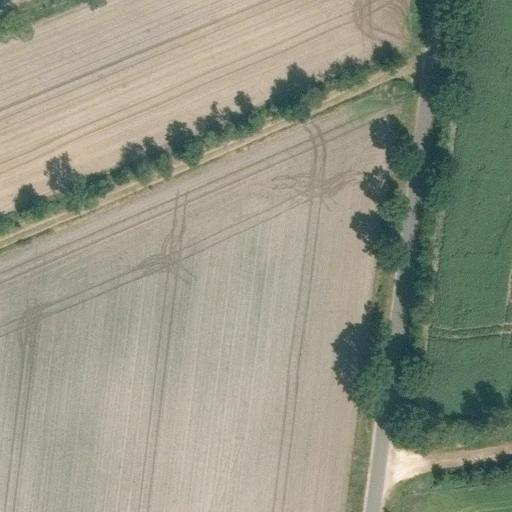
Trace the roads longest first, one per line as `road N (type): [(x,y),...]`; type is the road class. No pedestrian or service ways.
road 1 (unclassified): [(439,0),(370,511)]
road 2 (track): [(431,60),(0,248)]
road 3 (track): [(377,462),(511,449)]
